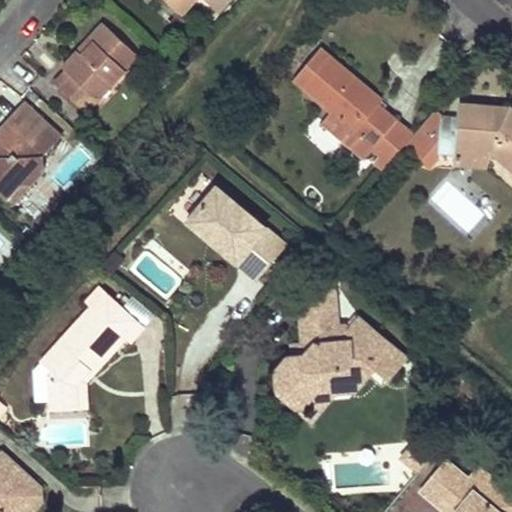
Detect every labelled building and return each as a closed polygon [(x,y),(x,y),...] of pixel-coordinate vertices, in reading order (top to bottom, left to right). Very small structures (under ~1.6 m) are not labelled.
[(146,0),(148,2),(149,0),(167,0),(182,13),(194,0),(200,0),(215,14),(227,0),(146,0)] [(89,116),(141,59),(105,26),(64,70),(67,73),(56,86),(89,116)] [(381,101),(317,49),(291,81),(330,112),(322,121),(364,156),(371,147),(392,122),(393,120),(376,107),(381,101)] [(511,111),(508,109),(460,104),(458,120),(442,119),(433,110),(410,137),(402,147),(424,165),(440,148),(455,149),(489,152),(511,171),(511,111)] [(0,199),(14,185),(26,187),(35,177),(32,162),(52,142),(17,110),(0,126),(0,199)] [(410,137),(392,122),(371,147),(379,154),(373,161),(383,169),(402,147),(410,137)] [(489,152),(455,149),(454,164),(483,167),(489,152)] [(14,185),(0,199),(7,206),(26,187),(14,185)] [(286,244),(216,186),(187,221),(235,261),(240,255),(261,273),(286,244)] [(240,255),(235,261),(240,265),(255,278),(256,279),(261,273),(240,255)] [(114,329),(126,315),(97,290),(86,303),(91,308),(33,372),(35,405),(50,404),(51,410),(76,409),(74,384),(91,366),(95,369),(101,375),(130,343),(121,335),(114,329)] [(335,292),(299,295),(302,346),(309,353),(300,364),(294,359),(290,360),(287,359),(275,373),(277,391),(290,390),(306,404),(321,388),(333,398),(353,397),(359,393),(369,379),(376,371),(389,382),(408,360),(361,319),(351,332),(345,328),(337,328),(335,292)] [(121,335),(130,343),(141,329),(126,315),(114,329),(121,335)] [(290,346),(290,360),(294,359),(300,364),(309,353),(302,346),(290,346)] [(86,408),(84,382),(95,369),(91,366),(74,384),(76,409),(86,408)] [(376,371),(369,379),(382,390),(389,382),(376,371)] [(329,404),(348,403),(353,397),(333,398),(321,388),(306,404),(290,390),(277,391),(276,397),(297,414),(310,425),(329,404)] [(395,466),(411,481),(425,464),(409,450),(395,466)] [(0,511),(33,511),(40,505),(40,490),(5,458),(0,463),(0,511)] [(448,463),(421,495),(441,511),(511,511),(511,498),(477,469),(468,480),(448,463)]
